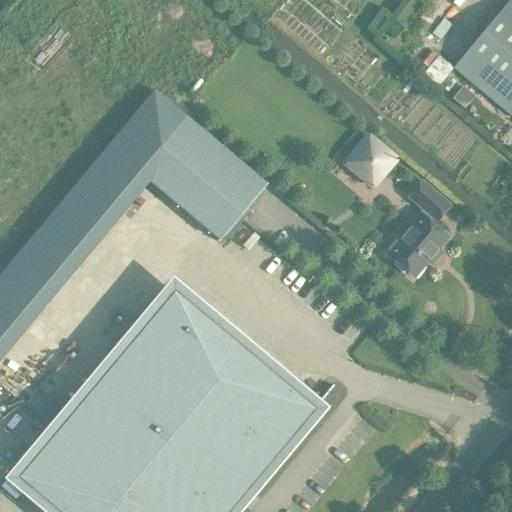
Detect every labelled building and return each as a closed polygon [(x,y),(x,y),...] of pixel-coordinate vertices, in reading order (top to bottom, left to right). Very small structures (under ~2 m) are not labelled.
[(511,0),(454,70),(511,117),(511,0)] [(440,86),(453,69),(437,56),(438,56),(433,52),(423,64),(428,69),(425,74),(440,86)] [(139,174),(219,241),(266,185),(186,118),(139,174)] [(368,136),(356,150),(384,174),(396,160),(368,136)] [(452,206),(422,181),(407,198),(437,224),(452,206)] [(389,256),(414,278),(428,261),(430,262),(439,252),(437,250),(447,239),(418,215),(401,235),(401,242),(389,256)] [(227,511),(313,411),(312,411),(173,294),(19,479),(58,511),(227,511)] [(340,442),(353,455),(378,429),(364,416),(340,442)]
